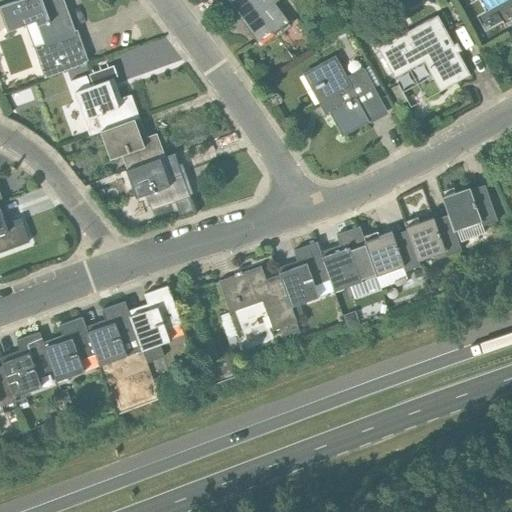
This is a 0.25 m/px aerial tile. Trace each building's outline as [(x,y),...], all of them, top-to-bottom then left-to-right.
[(34,48),(45,79),(87,63),(64,0),(21,0),(17,2),(0,7),(0,21),(3,20),(7,32),(36,22),(44,45),(34,48)] [(276,37),(290,26),(273,3),(277,0),(227,0),(258,41),(272,31),(276,37)] [(439,28),(433,18),(378,48),(394,78),(424,62),(440,91),(470,75),(458,52),(461,50),(457,43),(454,45),(443,26),(439,28)] [(511,36),(511,35),(503,40),(506,47),(511,43),(511,36)] [(329,112),(342,136),(385,113),(362,71),(346,80),(334,58),(307,73),(316,89),(324,85),(330,97),(325,100),(331,111),(329,112)] [(94,80),(119,72),(116,65),(92,73),(94,80)] [(104,131),(134,120),(139,118),(131,95),(116,100),(109,80),(75,92),(85,120),(98,115),(104,131)] [(134,120),(104,131),(100,132),(110,160),(124,155),(129,170),(160,159),(164,157),(156,134),(141,140),(134,120)] [(160,159),(129,170),(126,171),(135,199),(146,195),(151,210),(175,202),(187,198),(190,197),(182,173),(167,178),(160,159)] [(458,243),(459,243),(485,233),(482,227),(498,221),(485,185),(484,185),(487,193),(473,198),(470,187),(442,197),(451,223),(458,243)] [(193,211),(187,198),(175,202),(180,216),(193,211)] [(0,252),(29,242),(20,218),(4,224),(0,211),(0,252)] [(459,243),(458,243),(451,223),(437,228),(433,217),(405,227),(409,238),(417,262),(445,252),(446,256),(462,251),(459,243)] [(372,262),(365,242),(360,227),(336,236),(341,250),(322,257),(329,277),(334,291),(361,281),(357,268),(372,262)] [(419,266),(417,262),(409,238),(396,243),(392,232),(365,242),(372,262),(377,276),(403,267),(404,271),(419,266)] [(329,277),(322,257),(317,242),(294,251),(299,266),(279,273),(282,281),(291,306),(318,297),(313,282),(329,277)] [(506,259),(511,256),(511,242),(509,243),(509,245),(502,247),(506,259)] [(291,306),(282,281),(268,286),(261,266),(218,281),(230,313),(262,302),(271,330),(296,321),(291,306)] [(422,276),(420,269),(413,271),(415,278),(422,276)] [(150,310),(130,317),(138,337),(143,350),(170,341),(165,327),(180,321),(168,286),(145,295),(150,310)] [(138,337),(130,317),(125,302),(102,310),(107,325),(87,332),(95,352),(100,366),(126,356),(121,343),(138,337)] [(295,317),(302,315),(299,305),(292,307),(295,317)] [(346,328),(358,324),(354,311),(342,315),(346,328)] [(95,352),(87,332),(82,317),(59,325),(64,340),(45,347),(52,368),(57,381),(83,372),(78,358),(95,352)] [(52,368),(45,347),(39,332),(16,341),(21,356),(1,363),(5,373),(14,397),(41,388),(36,374),(52,368)] [(237,342),(235,335),(227,338),(229,345),(237,342)] [(15,402),(14,397),(5,373),(0,375),(0,406),(0,408),(15,402)] [(67,390),(61,392),(65,402),(71,400),(67,390)]
